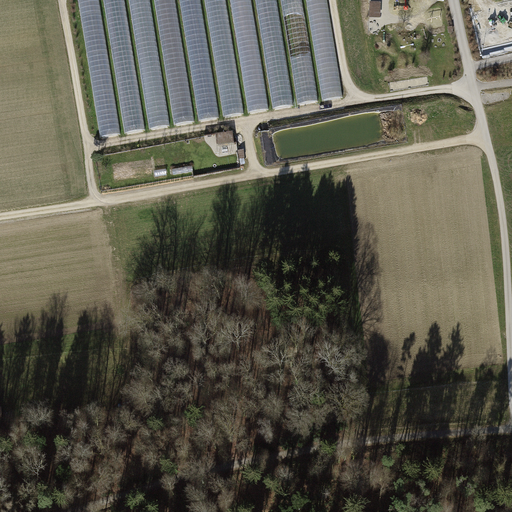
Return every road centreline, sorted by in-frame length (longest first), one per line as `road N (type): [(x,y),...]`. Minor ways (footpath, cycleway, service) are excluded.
road 1 (track): [(485,138),(0,213)]
road 2 (track): [(69,511),(311,448),(511,427)]
road 3 (track): [(88,146),(470,80)]
road 4 (track): [(485,138),(504,234),(511,356)]
road 5 (track): [(96,200),(61,0)]
road 6 (unclassified): [(453,0),(485,138)]
